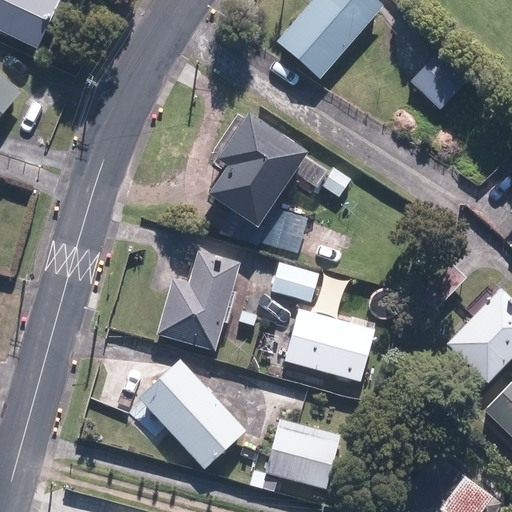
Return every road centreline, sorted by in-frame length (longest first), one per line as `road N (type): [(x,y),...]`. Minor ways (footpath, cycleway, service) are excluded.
road 1 (tertiary): [(188,0),(142,65),(71,258),(4,511)]
road 2 (unknown): [(200,32),(399,165),(511,256)]
